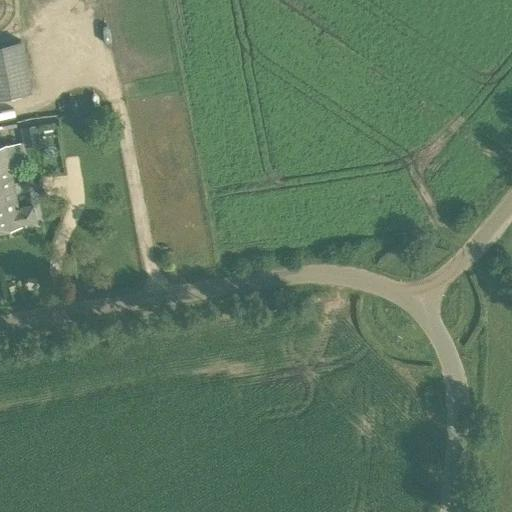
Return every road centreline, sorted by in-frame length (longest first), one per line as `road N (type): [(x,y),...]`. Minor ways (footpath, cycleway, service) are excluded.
road 1 (unclassified): [(0,329),(306,276),(419,301)]
road 2 (unclassified): [(446,511),(453,435),(436,337),(419,301)]
road 3 (unclassified): [(419,301),(511,180)]
